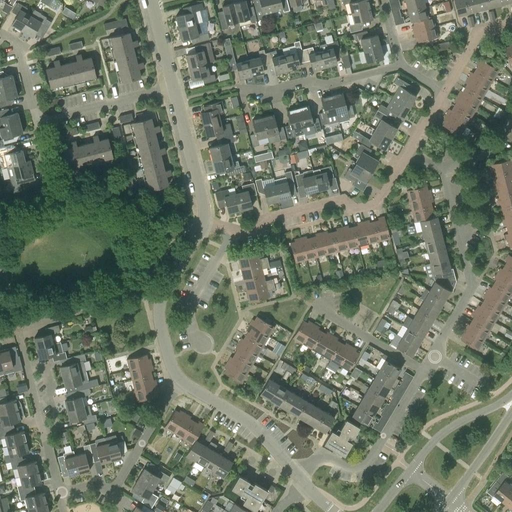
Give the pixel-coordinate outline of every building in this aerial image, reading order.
[(55,0),(40,0),(40,1),(56,11),(60,3),(55,0)] [(245,0),(233,3),(238,22),(249,19),(250,22),(256,21),(252,7),(247,8),(245,0)] [(274,18),(272,12),(269,0),(258,0),(260,5),(254,6),(257,19),(263,17),(264,20),(274,18)] [(269,0),(272,12),(282,9),(283,12),(289,11),(286,0),(269,0)] [(348,3),(351,14),(370,9),(367,0),(359,0),(354,1),(353,0),(341,0),(343,5),(348,3)] [(406,12),(425,7),(422,0),(407,0),(404,1),(406,12)] [(453,0),(457,16),(468,13),(464,0),(453,0)] [(464,0),(468,13),(478,11),(475,0),(464,0)] [(475,0),(478,11),(489,8),(486,0),(475,0)] [(400,9),(399,2),(389,5),(392,15),(399,13),(398,9),(400,9)] [(11,25),(21,31),(30,16),(24,13),(27,8),(17,3),(11,12),(16,15),(11,25)] [(226,25),(238,22),(233,3),(221,6),(224,14),(218,16),(221,30),(227,28),(226,25)] [(175,16),(178,28),(199,23),(202,22),(199,11),(201,10),(199,4),(188,7),(189,13),(175,16)] [(431,5),(425,7),(406,12),(409,22),(432,16),(434,16),(431,5)] [(62,13),(72,19),(75,14),(65,8),(62,13)] [(372,20),(370,9),(351,14),(354,24),(348,26),(350,33),(362,30),(360,23),(372,20)] [(33,10),(30,16),(21,31),(32,37),(35,32),(38,34),(40,29),(42,31),(48,21),(39,15),(38,13),(33,10)] [(400,18),(399,13),(392,15),(395,26),(404,23),(403,17),(400,18)] [(411,32),(435,27),(432,16),(409,22),(413,21),(414,25),(410,26),(411,32)] [(128,28),(125,18),(103,24),(105,30),(120,26),(121,30),(128,28)] [(202,35),(199,23),(178,28),(181,40),(195,37),(197,43),(209,39),(207,33),(202,35)] [(437,37),(435,27),(411,32),(412,39),(417,38),(418,42),(437,37)] [(360,39),(363,51),(379,47),(376,35),(368,37),(366,31),(354,34),(351,35),(352,41),(356,40),(360,39)] [(107,38),(119,83),(121,82),(140,77),(138,69),(143,67),(142,62),(137,64),(132,47),(138,45),(136,40),(131,42),(129,33),(110,38),(107,38)] [(81,41),(68,45),(70,51),(82,48),(81,41)] [(319,46),(320,52),(324,68),(331,66),(331,64),(336,63),(334,54),(340,53),(337,41),(319,46)] [(450,48),(448,41),(436,44),(438,51),(450,48)] [(185,55),(189,68),(206,63),(214,61),(209,43),(206,44),(194,47),(195,53),(185,55)] [(296,52),(283,55),(288,71),(295,70),(294,68),(300,66),(297,58),(303,56),(301,50),(300,44),(294,46),(296,52)] [(60,53),(59,47),(46,50),(48,56),(60,53)] [(324,68),(320,52),(314,53),(312,47),(306,49),(301,50),(303,56),(304,62),(309,61),(312,69),(317,68),(317,70),(324,68)] [(383,59),(379,47),(363,51),(366,63),(383,59)] [(259,57),(247,60),(252,77),(259,75),(258,73),(264,72),(261,63),(266,62),(264,54),(263,50),(258,51),(259,57)] [(275,51),(270,52),(264,54),(266,62),(267,65),(273,64),(275,73),(280,71),(281,73),(288,71),(283,55),(277,57),(275,51)] [(54,67),(46,69),(51,88),(52,91),(96,80),(95,77),(90,58),(82,60),(80,55),(75,56),(77,61),(60,66),(58,60),(53,62),(54,67)] [(344,69),(350,67),(347,55),(341,57),(344,69)] [(245,79),(252,77),(247,60),(235,64),(233,58),(228,59),(231,71),(236,69),(239,78),(244,77),(245,79)] [(478,66),(475,69),(493,80),(498,70),(479,59),(476,64),(478,66)] [(209,76),(206,63),(189,68),(192,80),(202,78),(203,84),(215,81),(214,74),(209,76)] [(468,78),(487,89),(493,80),(475,69),(473,73),(471,72),(468,78)] [(0,88),(14,85),(12,75),(4,77),(2,71),(0,71),(0,88)] [(412,87),(408,85),(396,77),(393,83),(399,86),(393,98),(409,107),(416,96),(411,93),(413,90),(410,89),(412,87)] [(464,88),(482,98),(487,89),(468,78),(464,83),(467,84),(464,88)] [(14,85),(0,88),(0,107),(11,105),(9,99),(17,97),(14,85)] [(457,96),(476,108),(482,98),(464,88),(462,92),(460,91),(457,96)] [(338,123),(348,121),(348,118),(354,117),(351,105),(345,107),(342,93),(331,96),(336,115),(338,123)] [(326,117),(336,115),(331,96),(320,99),(324,112),(318,114),(321,125),(327,124),(326,117)] [(453,107),(471,117),(476,108),(457,96),(453,102),(456,103),(453,107)] [(380,105),(377,110),(387,116),(393,120),(396,115),(402,118),(409,107),(393,98),(386,109),(380,105)] [(221,101),(201,106),(202,112),(200,113),(203,124),(219,120),(218,114),(222,113),(223,111),(221,101)] [(308,106),(297,109),(302,127),(312,125),(314,131),(320,130),(317,118),(311,119),(308,106)] [(446,115),(465,126),(471,117),(453,107),(451,111),(449,109),(446,115)] [(498,120),(504,111),(498,107),(492,117),(498,120)] [(0,128),(2,127),(20,123),(17,113),(9,115),(8,109),(0,111),(0,128)] [(304,134),(302,127),(297,109),(287,111),(290,125),(284,126),(287,138),(304,134)] [(384,121),(387,116),(377,110),(373,116),(381,120),(375,130),(390,139),(396,129),(384,121)] [(133,120),(131,113),(118,117),(120,123),(133,120)] [(277,128),(273,115),(262,118),(269,143),(285,138),(282,127),(277,128)] [(460,136),(465,126),(446,115),(443,120),(445,121),(442,126),(460,136)] [(153,127),(151,118),(132,123),(129,124),(146,190),(168,185),(166,176),(171,175),(169,170),(164,171),(160,154),(165,153),(164,148),(159,149),(154,132),(159,131),(158,126),(153,127)] [(269,143),(262,118),(252,120),(255,134),(249,135),(252,147),(259,145),(257,139),(267,137),(269,143)] [(229,123),(221,126),(219,120),(203,124),(206,136),(215,134),(216,140),(220,139),(228,137),(232,136),(233,135),(229,123)] [(99,128),(98,122),(85,125),(87,131),(99,128)] [(0,147),(4,147),(4,144),(16,141),(15,135),(22,133),(20,123),(2,127),(5,137),(2,138),(2,140),(0,140),(0,147)] [(244,123),(237,125),(240,134),(247,132),(244,123)] [(77,134),(76,127),(63,131),(65,137),(77,134)] [(118,127),(111,128),(115,141),(121,139),(118,127)] [(384,149),(390,139),(375,130),(369,140),(362,135),(359,141),(369,147),(372,142),(384,149)] [(342,140),(341,134),(325,138),(326,144),(342,140)] [(230,156),(227,143),(236,141),(235,135),(233,135),(232,136),(228,137),(220,139),(221,145),(209,148),(212,160),(230,156)] [(71,148),(63,150),(68,172),(113,161),(112,157),(107,139),(99,141),(97,136),(92,137),(94,142),(77,146),(75,141),(70,143),(71,148)] [(359,156),(355,163),(371,172),(371,171),(370,171),(376,160),(368,156),(371,150),(361,144),(355,153),(359,156)] [(4,147),(0,147),(0,156),(3,168),(6,167),(11,166),(25,162),(22,150),(14,152),(12,145),(4,147)] [(254,156),(255,162),(264,160),(263,154),(254,156)] [(237,161),(232,162),(230,156),(212,160),(216,173),(225,170),(227,176),(245,172),(243,166),(239,167),(237,161)] [(511,158),(490,164),(493,176),(511,170),(511,168),(511,165),(511,164),(511,158)] [(11,166),(6,167),(13,193),(21,191),(19,184),(34,180),(29,160),(25,162),(11,166)] [(266,160),(261,162),(259,162),(261,169),(268,167),(266,160)] [(257,169),(260,168),(259,162),(255,163),(255,164),(251,171),(252,176),(256,175),(255,170),(254,171),(256,167),(257,169)] [(365,182),(371,172),(355,163),(357,164),(353,170),(349,168),(343,177),(354,183),(357,177),(365,182)] [(312,171),(313,175),(317,190),(329,187),(330,190),(337,189),(334,178),(333,178),(330,166),(312,171)] [(511,170),(493,176),(496,187),(504,184),(511,182),(511,170)] [(284,173),(286,182),(275,185),(279,200),(290,197),(287,185),(293,183),(290,171),(284,173)] [(249,172),(243,174),(244,180),(251,178),(249,172)] [(317,190),(313,175),(308,177),(307,172),(301,174),(294,175),(297,187),(303,186),(305,193),(317,190)] [(267,203),(279,200),(275,185),(263,188),(261,179),(254,180),(257,192),(263,191),(267,203)] [(511,182),(504,184),(496,187),(498,198),(511,194),(511,182)] [(243,192),(236,194),(240,210),(252,207),(248,191),(249,191),(248,184),(241,186),(243,192)] [(406,191),(409,201),(431,196),(429,189),(427,190),(426,185),(406,191)] [(228,213),(240,210),(236,194),(228,196),(227,190),(214,193),(217,204),(223,202),(223,204),(225,203),(228,213)] [(501,208),(511,205),(511,194),(498,198),(496,198),(498,205),(500,204),(501,208)] [(431,196),(409,201),(412,212),(431,207),(430,202),(433,202),(431,196)] [(502,219),(511,216),(511,205),(501,208),(502,213),(500,213),(502,219)] [(431,207),(412,212),(414,222),(419,221),(436,217),(435,210),(432,211),(431,207)] [(507,229),(511,227),(511,216),(502,219),(503,226),(505,225),(507,229)] [(378,220),(374,222),(379,241),(389,238),(384,217),(377,218),(378,220)] [(422,231),(439,227),(436,217),(419,221),(422,231)] [(363,222),(368,244),(379,241),(374,222),(369,223),(369,220),(363,222)] [(353,227),(358,247),(368,244),(363,222),(356,223),(357,226),(353,227)] [(342,227),(347,249),(358,247),(353,227),(348,228),(348,226),(342,227)] [(332,232),(337,252),(347,249),(342,227),(336,229),(336,231),(332,232)] [(439,227),(422,231),(424,242),(442,237),(439,227)] [(321,233),(326,255),(337,252),(332,232),(327,233),(327,231),(321,233)] [(311,238),(316,257),(326,255),(321,233),(315,234),(315,237),(311,238)] [(300,238),(305,260),(316,257),(311,238),(307,239),(306,236),(300,238)] [(427,252),(444,248),(442,237),(424,242),(427,252)] [(295,263),(305,260),(300,238),(294,240),(294,242),(290,243),(295,263)] [(430,263),(447,258),(444,248),(427,252),(430,263)] [(238,258),(240,269),(268,262),(266,257),(259,259),(257,253),(238,258)] [(433,274),(434,278),(445,280),(443,271),(450,269),(447,258),(430,263),(433,274)] [(268,262),(240,269),(243,280),(263,275),(261,269),(269,267),(268,262)] [(497,273),(511,282),(511,269),(504,265),(502,269),(500,268),(497,273)] [(493,284),(511,294),(511,292),(511,282),(497,273),(493,279),(496,280),(493,284)] [(263,275),(243,280),(246,291),(273,284),(272,279),(264,281),(263,275)] [(444,287),(445,280),(434,278),(435,281),(429,291),(444,300),(450,291),(444,287)] [(275,289),(273,284),(246,291),(249,303),(269,298),(267,291),(275,289)] [(486,292),(505,303),(511,294),(493,284),(491,288),(489,287),(486,292)] [(444,300),(429,291),(429,292),(425,290),(420,298),(423,300),(439,309),(444,300)] [(482,302),(500,313),(505,303),(486,292),(482,297),(485,299),(482,302)] [(423,300),(420,298),(419,298),(416,303),(420,305),(418,310),(433,319),(439,309),(423,300)] [(475,311),(494,322),(500,313),(482,302),(480,306),(478,305),(475,311)] [(412,319),(428,328),(433,319),(418,310),(412,319)] [(471,321),(489,331),(494,322),(475,311),(471,316),(474,317),(471,321)] [(252,319),(249,325),(268,336),(274,327),(256,316),(254,321),(252,319)] [(381,318),(378,324),(383,326),(386,321),(381,318)] [(407,328),(422,337),(428,328),(412,319),(407,328)] [(292,338),(302,344),(313,324),(308,321),(307,323),(303,320),(292,338)] [(464,329),(483,341),(489,331),(471,321),(469,325),(467,324),(464,329)] [(313,324),(302,344),(311,349),(321,332),(318,329),(319,327),(313,324)] [(378,324),(375,329),(383,333),(386,328),(383,326),(378,324)] [(34,338),(36,348),(53,344),(50,334),(59,332),(58,325),(45,329),(46,335),(34,338)] [(245,335),(263,346),(268,336),(249,325),(246,330),(248,331),(245,335)] [(396,334),(417,347),(422,337),(407,328),(402,326),(397,335),(396,334)] [(478,350),(483,341),(464,329),(460,334),(463,336),(460,340),(478,350)] [(321,332),(311,349),(320,355),(332,335),(327,332),(325,334),(321,332)] [(411,356),(417,347),(396,334),(390,344),(411,356)] [(238,343),(257,355),(263,346),(245,335),(243,339),(241,338),(238,343)] [(332,335),(320,355),(330,360),(340,343),(336,340),(337,338),(332,335)] [(59,342),(53,344),(36,348),(39,359),(51,355),(53,362),(66,358),(65,352),(62,352),(59,342)] [(273,351),(279,355),(284,346),(278,342),(273,351)] [(234,354),(252,364),(257,355),(238,343),(235,349),(237,350),(234,354)] [(340,343),(330,360),(339,366),(351,346),(345,343),(344,345),(340,343)] [(356,349),(351,346),(339,366),(349,371),(359,354),(355,351),(356,349)] [(8,350),(0,352),(0,359),(2,370),(4,374),(13,372),(22,369),(19,356),(10,358),(8,350)] [(59,367),(62,377),(85,371),(82,361),(85,360),(84,354),(71,357),(72,364),(59,367)] [(126,359),(129,370),(151,364),(149,358),(147,359),(146,354),(126,359)] [(227,362),(246,374),(252,364),(234,354),(232,358),(230,357),(227,362)] [(379,369),(395,378),(400,369),(395,366),(397,362),(383,354),(376,367),(379,369)] [(241,383),(246,374),(227,362),(224,367),(226,369),(223,373),(241,383)] [(286,370),(289,365),(284,362),(281,367),(286,370)] [(151,364),(129,370),(132,380),(151,375),(150,371),(153,371),(151,364)] [(289,365),(286,370),(292,373),(295,368),(289,365)] [(395,378),(379,369),(374,378),(389,388),(395,378)] [(77,384),(79,390),(88,388),(98,386),(96,379),(88,381),(85,371),(62,377),(65,387),(77,384)] [(305,381),(308,376),(302,373),(299,378),(305,381)] [(413,377),(406,374),(401,382),(407,386),(413,377)] [(151,375),(132,380),(134,391),(156,385),(155,379),(152,380),(151,375)] [(308,376),(305,381),(310,384),(313,379),(308,376)] [(389,388),(374,378),(368,388),(384,397),(389,388)] [(259,394),(269,400),(278,384),(268,379),(259,394)] [(394,390),(402,395),(407,386),(401,382),(399,386),(397,385),(394,390)] [(16,392),(25,390),(24,384),(15,386),(16,392)] [(278,384),(269,400),(278,405),(287,390),(278,384)] [(323,392),(326,387),(321,384),(318,389),(323,392)] [(158,391),(156,385),(134,391),(137,402),(157,397),(156,392),(158,391)] [(326,387),(323,392),(329,395),(332,390),(326,387)] [(88,388),(79,390),(75,391),(77,398),(64,401),(67,411),(83,407),(81,397),(90,395),(88,388)] [(384,397),(368,388),(363,397),(378,406),(384,397)] [(287,390),(278,405),(287,411),(296,395),(287,390)] [(390,401),(396,404),(402,395),(394,390),(390,396),(392,397),(390,401)] [(296,395),(287,411),(297,416),(306,401),(296,395)] [(378,406),(363,397),(357,406),(373,415),(378,406)] [(0,414),(21,409),(21,407),(21,406),(20,405),(19,404),(19,403),(18,402),(17,402),(16,401),(16,400),(15,401),(15,399),(0,403),(0,414)] [(306,401),(297,416),(306,422),(315,406),(306,401)] [(383,409),(391,414),(396,404),(390,401),(388,405),(386,403),(383,409)] [(315,406),(306,422),(315,427),(324,412),(315,406)] [(367,425),(373,415),(357,406),(352,416),(367,425)] [(86,417),(83,407),(67,411),(69,421),(82,418),(83,424),(97,421),(95,415),(86,417)] [(0,423),(0,431),(3,431),(2,426),(20,421),(20,419),(21,419),(21,418),(22,417),(22,416),(22,415),(22,414),(22,412),(22,411),(21,409),(0,414),(0,420),(1,423),(0,423)] [(379,419),(385,423),(391,414),(383,409),(380,415),(381,416),(379,419)] [(139,416),(129,410),(125,416),(136,422),(139,416)] [(164,427),(173,433),(185,414),(179,410),(178,412),(174,410),(164,427)] [(334,417),(324,412),(315,427),(325,433),(334,417)] [(185,414),(173,433),(183,439),(193,421),(189,419),(190,417),(185,414)] [(351,437),(352,437),(359,427),(345,419),(339,429),(340,430),(338,434),(331,430),(323,443),(344,455),(351,442),(349,441),(351,437)] [(372,427),(380,432),(385,423),(379,419),(377,423),(375,422),(372,427)] [(193,421),(183,439),(192,444),(203,426),(204,425),(198,421),(197,423),(193,421)] [(185,455),(195,461),(204,445),(195,440),(203,426),(192,444),(185,455)] [(4,436),(3,431),(0,431),(0,439),(5,438),(7,446),(26,441),(23,431),(4,436)] [(115,435),(104,438),(111,461),(121,458),(117,442),(123,441),(122,436),(116,437),(115,435)] [(100,463),(111,461),(104,438),(94,441),(95,443),(89,445),(90,448),(90,450),(96,448),(100,463)] [(29,452),(26,441),(7,446),(9,455),(4,456),(6,463),(10,462),(16,461),(16,460),(15,455),(29,452)] [(204,445),(195,461),(204,466),(213,451),(216,446),(210,442),(207,448),(204,445)] [(84,453),(75,456),(79,473),(89,470),(85,455),(91,453),(90,450),(90,448),(84,450),(84,453)] [(79,473),(75,456),(74,456),(73,451),(63,454),(63,456),(57,457),(62,478),(79,473)] [(213,451),(204,466),(213,472),(222,456),(213,451)] [(173,458),(178,461),(182,455),(177,452),(173,458)] [(232,462),(222,456),(213,472),(223,477),(232,462)] [(17,468),(19,477),(38,472),(35,461),(17,465),(16,461),(10,462),(12,470),(17,468)] [(138,479),(153,488),(156,483),(159,485),(164,483),(165,482),(166,483),(169,477),(159,471),(156,476),(144,469),(138,479)] [(41,482),(38,472),(19,477),(21,485),(16,486),(18,494),(23,492),(22,487),(41,482)] [(181,480),(190,486),(193,481),(184,475),(181,480)] [(242,503),(255,511),(267,490),(254,482),(253,484),(248,482),(249,481),(238,475),(230,488),(241,495),(242,494),(246,496),(242,503)] [(181,483),(174,478),(169,485),(177,490),(181,483)] [(157,497),(150,493),(153,488),(138,479),(132,489),(144,496),(141,502),(151,508),(157,497)] [(511,488),(511,486),(505,481),(501,485),(496,481),(486,492),(493,497),(492,498),(500,504),(502,501),(511,488)] [(510,507),(511,504),(511,488),(502,501),(510,507)] [(25,497),(23,492),(18,494),(20,501),(25,500),(27,508),(46,503),(43,492),(25,497)] [(202,509),(206,511),(208,511),(213,504),(207,500),(202,509)] [(48,511),(46,503),(27,508),(28,511),(48,511)] [(157,511),(161,511),(165,508),(157,503),(153,509),(157,511)] [(228,511),(249,511),(234,503),(228,511)]
